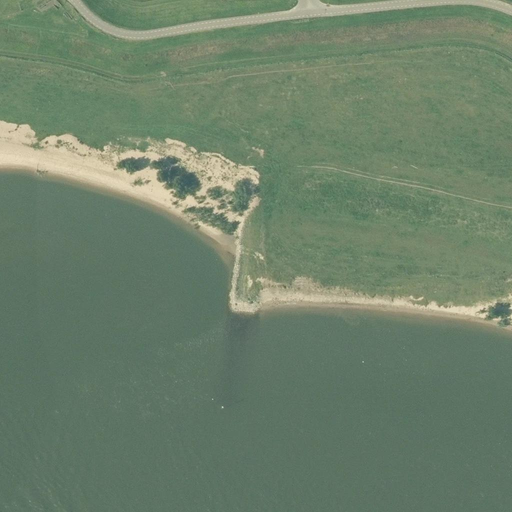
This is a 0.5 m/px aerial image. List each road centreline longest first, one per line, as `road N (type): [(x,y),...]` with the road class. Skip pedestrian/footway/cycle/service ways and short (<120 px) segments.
road 1 (unclassified): [(309,14),(136,39),(100,32),(70,0)]
road 2 (unclassified): [(446,0),(309,14)]
